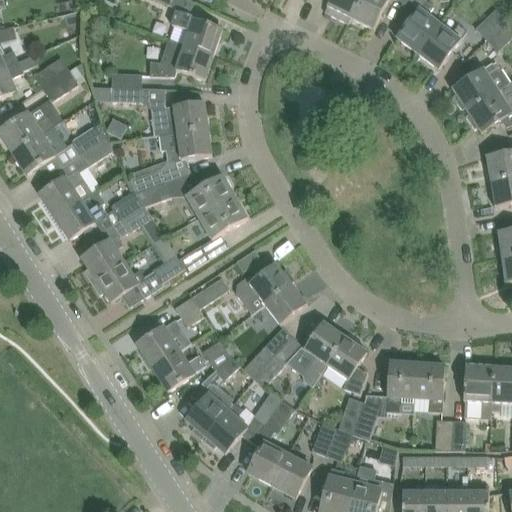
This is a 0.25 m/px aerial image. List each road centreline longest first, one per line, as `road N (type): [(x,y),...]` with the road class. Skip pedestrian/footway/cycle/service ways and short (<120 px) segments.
road 1 (residential): [(447,320),(392,320),(350,302),(289,227),(238,116),(238,80),(260,13)]
road 2 (residential): [(447,320),(430,173),(416,128),(402,106),(324,48),(260,13)]
road 3 (residential): [(181,511),(0,235)]
